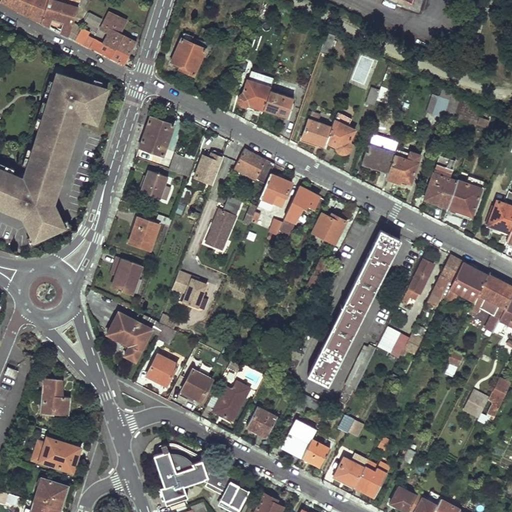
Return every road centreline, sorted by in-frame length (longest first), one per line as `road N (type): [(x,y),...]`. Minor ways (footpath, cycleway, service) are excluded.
road 1 (residential): [(511,270),(140,80)]
road 2 (residential): [(357,511),(171,415),(115,428)]
road 3 (residential): [(140,80),(0,11)]
